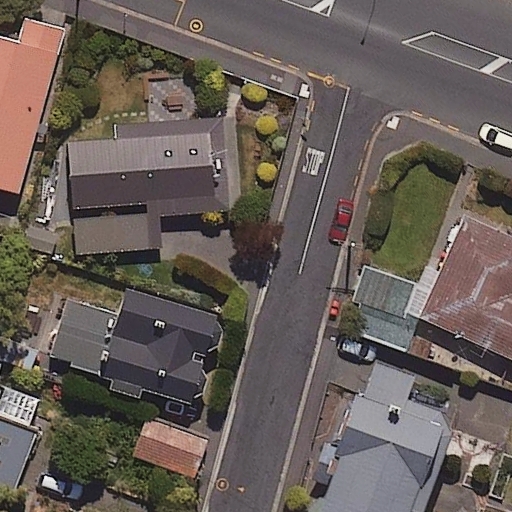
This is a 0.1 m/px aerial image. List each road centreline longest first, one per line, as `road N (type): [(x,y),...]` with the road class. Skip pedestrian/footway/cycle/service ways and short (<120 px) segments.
road 1 (residential): [(348,63),(350,81),(233,511)]
road 2 (tertiary): [(348,63),(173,0)]
road 3 (tertiary): [(511,113),(348,63)]
